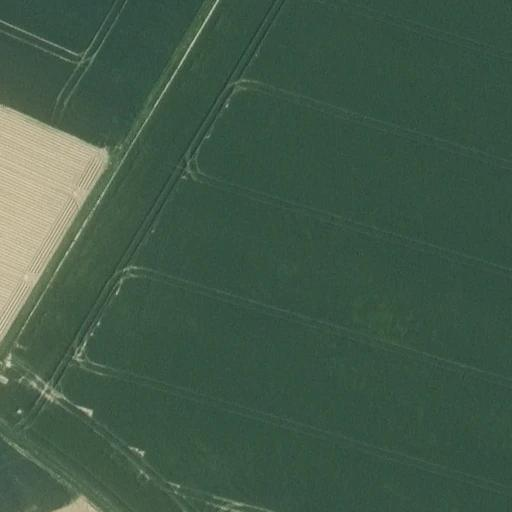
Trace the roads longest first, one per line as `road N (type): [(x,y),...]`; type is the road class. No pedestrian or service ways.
road 1 (track): [(0,361),(217,0)]
road 2 (track): [(0,429),(109,511)]
